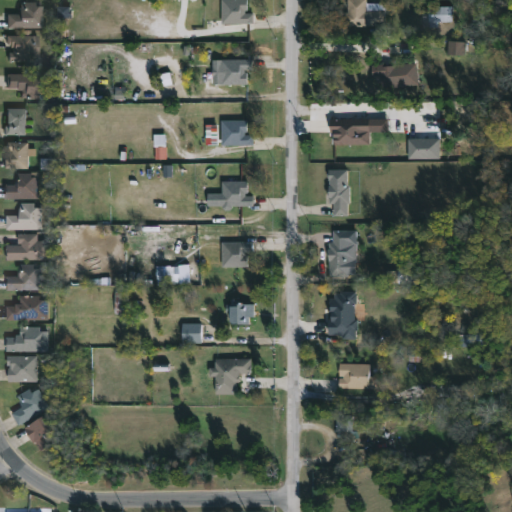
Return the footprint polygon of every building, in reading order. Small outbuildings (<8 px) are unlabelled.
[(244,9),(244,12),(252,12),(252,22),(220,22),(220,0),(247,0),(247,9),(244,9)] [(366,0),(366,2),(386,2),(386,25),(344,25),(344,10),(346,10),(346,0),(366,0)] [(37,1),(37,6),(45,6),(45,28),(9,28),(9,14),(22,14),(22,1),(37,1)] [(429,26),(422,26),(422,8),(429,8),(429,5),(452,5),(453,21),(429,21),(429,26)] [(58,18),(72,18),(71,7),(58,7),(58,18)] [(33,30),(33,35),(41,35),(40,56),(34,56),(34,62),(10,61),(11,52),(15,52),(16,48),(13,48),(13,44),(8,44),(8,35),(25,35),(25,30),(33,30)] [(449,55),(469,56),(469,41),(450,41),(449,55)] [(244,70),(244,72),(247,72),(247,84),(221,84),(220,58),(252,58),(252,69),(244,69),(244,70)] [(394,61),(397,86),(381,88),(380,81),(372,82),(370,70),(374,70),(373,63),(394,61)] [(47,73),(47,93),(41,93),(40,98),(21,98),(22,92),(18,92),(18,90),(16,90),(16,88),(7,88),(7,73),(47,73)] [(28,135),(6,135),(6,125),(8,125),(9,109),(29,109),(28,135)] [(244,132),(244,134),(252,134),(253,144),(221,144),(221,120),(247,119),(247,132),(244,132)] [(388,119),(330,120),(330,133),(334,133),(334,145),(370,145),(370,133),(389,132),(388,119)] [(408,159),(440,159),(440,139),(408,139),(408,159)] [(32,149),(32,168),(6,168),(6,158),(11,158),(11,151),(9,151),(9,141),(32,141),(32,149)] [(345,169),(346,185),(348,185),(348,202),(346,202),(346,215),(332,215),(332,203),(327,203),(327,197),(325,197),(325,194),(327,194),(327,169),(345,169)] [(42,171),(42,176),(43,176),(44,198),(7,199),(7,183),(22,183),(22,172),(42,171)] [(244,193),(244,195),(251,195),(251,205),(220,206),(219,181),(246,180),(246,193),(244,193)] [(38,202),(38,206),(46,206),(46,229),(10,229),(10,215),(23,215),(23,203),(38,202)] [(346,276),(327,276),(327,242),(331,242),(331,230),(355,230),(355,244),(348,244),(348,259),(346,259),(346,276)] [(42,233),(42,241),(53,241),(53,259),(10,260),(10,244),(21,244),(21,233),(42,233)] [(243,252),(243,255),(247,255),(248,267),(220,267),(220,242),(251,241),(251,252),(243,252)] [(38,263),(38,267),(46,267),(46,289),(9,289),(9,275),(22,275),(22,263),(38,263)] [(157,285),(191,284),(190,265),(156,266),(157,285)] [(386,268),(387,285),(426,284),(425,267),(386,268)] [(328,335),(342,335),(342,340),(356,340),(356,292),(331,292),(331,321),(328,321),(328,335)] [(44,295),(44,299),(52,299),(53,320),(10,320),(10,305),(20,305),(20,303),(23,303),(23,295),(44,295)] [(251,304),(251,316),(247,316),(246,324),(229,323),(229,321),(226,321),(226,315),(223,314),(224,304),(229,304),(229,298),(233,299),(233,302),(251,304)] [(199,343),(180,343),(180,323),(199,323),(199,343)] [(40,327),(40,331),(48,331),(49,351),(8,352),(8,337),(16,336),(16,334),(22,334),(22,327),(40,327)] [(40,359),(40,381),(11,381),(11,368),(12,368),(12,365),(9,365),(9,355),(40,355),(40,359)] [(238,374),(238,382),(236,382),(236,394),(214,394),(213,376),(207,376),(207,367),(213,367),(213,359),(249,358),(250,373),(238,374)] [(375,376),(374,389),(337,388),(337,378),(341,378),(341,377),(337,377),(338,363),(368,364),(368,376),(375,376)] [(33,388),(35,392),(42,388),(53,407),(22,425),(14,412),(25,406),(20,395),(33,388)] [(51,435),(57,445),(46,452),(40,441),(38,443),(29,428),(49,416),(58,430),(51,435)] [(337,435),(352,435),(353,417),(337,416),(337,435)]
